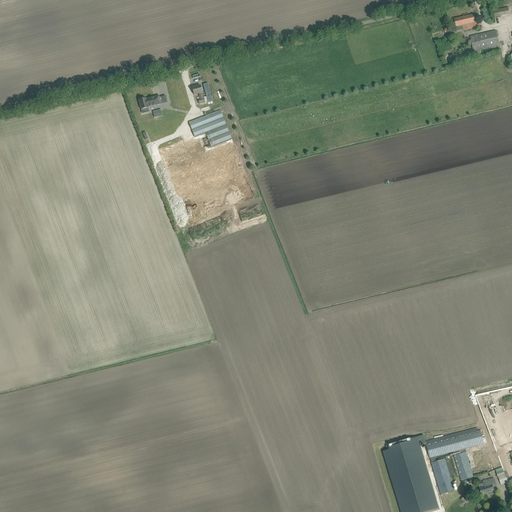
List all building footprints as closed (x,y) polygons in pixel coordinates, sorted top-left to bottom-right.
[(493,11),(494,15),(495,18),(501,17),(501,16),(509,14),(508,7),(493,11)] [(454,19),(455,24),(456,27),(462,26),(463,30),(477,27),(474,15),(454,19)] [(470,37),(474,52),(500,46),(496,31),(470,37)] [(192,87),(194,95),(199,94),(200,99),(198,100),(199,104),(205,103),(200,85),(192,87)] [(161,104),(159,96),(146,99),(146,98),(145,99),(144,98),(140,99),(141,100),(139,100),(142,110),(148,108),(148,107),(161,104)] [(161,110),(153,112),(155,118),(162,116),(161,110)] [(254,196),(221,111),(185,125),(191,139),(159,151),(187,222),(254,196)] [(387,450),(383,452),(400,511),(428,511),(439,509),(418,441),(420,440),(422,445),(426,444),(426,445),(478,431),(477,428),(425,442),(425,439),(423,435),(410,439),(410,438),(386,446),(387,448),(387,450)] [(432,463),(431,463),(441,495),(454,491),(445,459),(435,462),(433,457),(453,452),(456,461),(462,480),(473,477),(473,475),(472,475),(471,474),(472,473),(469,464),(465,449),(484,444),(480,430),(478,431),(426,445),(430,458),(432,463)] [(479,488),(480,491),(482,496),(494,492),(492,487),(490,479),(483,482),(485,486),(479,488)]
